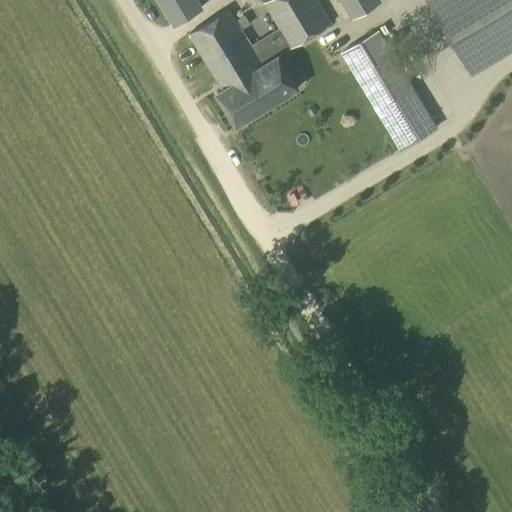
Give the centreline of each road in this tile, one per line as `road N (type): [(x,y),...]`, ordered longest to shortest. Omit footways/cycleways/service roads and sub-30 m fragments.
road 1 (track): [(435,511),(237,184)]
road 2 (track): [(237,184),(121,0)]
